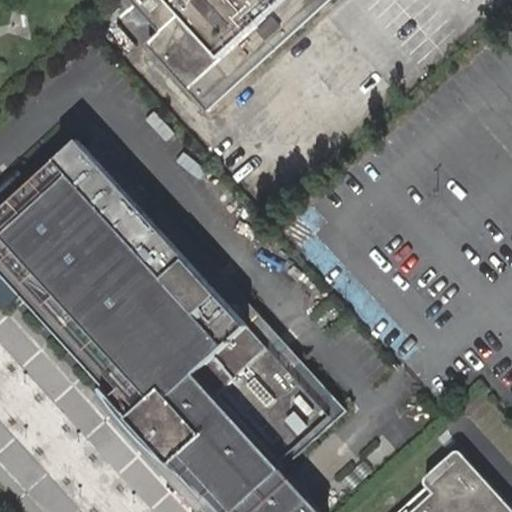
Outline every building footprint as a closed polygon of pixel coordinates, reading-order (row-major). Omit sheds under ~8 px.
[(132,0),(163,33),(150,45),(212,112),(334,0),(132,0)] [(37,167),(0,201),(0,303),(4,308),(18,294),(174,464),(176,462),(222,511),(238,511),(286,469),(349,411),(99,137),(55,178),(47,169),(42,173),(37,167)] [(113,466),(126,481),(153,457),(140,443),(113,466)] [(458,448),(422,480),(428,487),(464,454),(458,448)] [(464,454),(428,487),(433,493),(469,459),(464,454)] [(511,511),(511,505),(469,459),(433,493),(411,511),(511,511)] [(299,483),(286,469),(238,511),(222,511),(176,462),(174,464),(203,496),(217,511),(297,511),(312,498),(299,483)] [(297,511),(324,511),(312,498),(297,511)]
